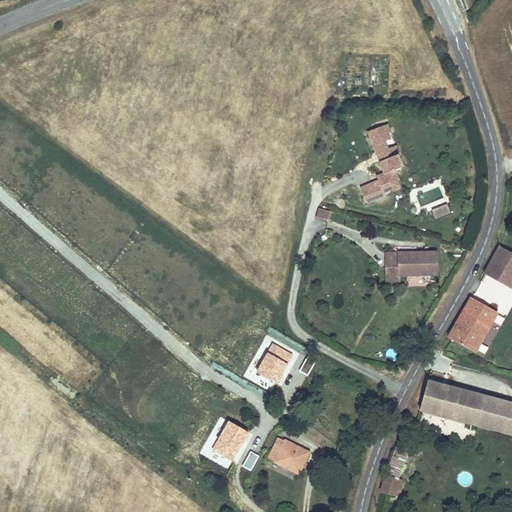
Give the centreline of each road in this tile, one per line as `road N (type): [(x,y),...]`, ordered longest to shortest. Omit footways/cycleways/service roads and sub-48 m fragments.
road 1 (tertiary): [(360,511),(386,432),(491,220),(491,139),(439,0)]
road 2 (unknown): [(406,389),(306,332),(294,314),(314,202),(332,185)]
